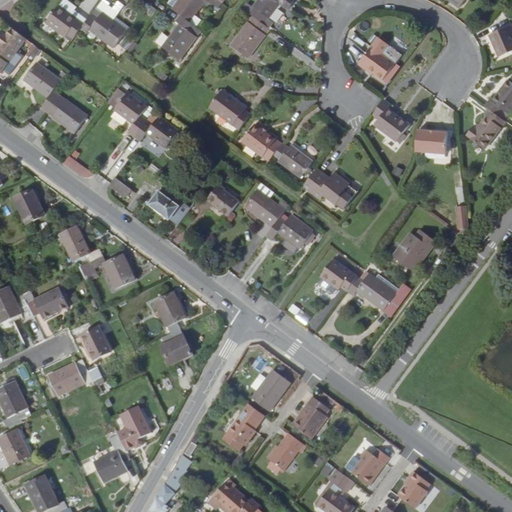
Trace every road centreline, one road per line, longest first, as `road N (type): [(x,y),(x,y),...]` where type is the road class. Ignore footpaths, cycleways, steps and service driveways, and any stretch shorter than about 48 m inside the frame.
road 1 (secondary): [(245,315),(0,132)]
road 2 (residential): [(369,406),(511,216)]
road 3 (secondary): [(133,511),(245,315)]
road 4 (residential): [(452,76),(457,37),(440,19),(356,0)]
road 5 (unknown): [(242,0),(171,101)]
